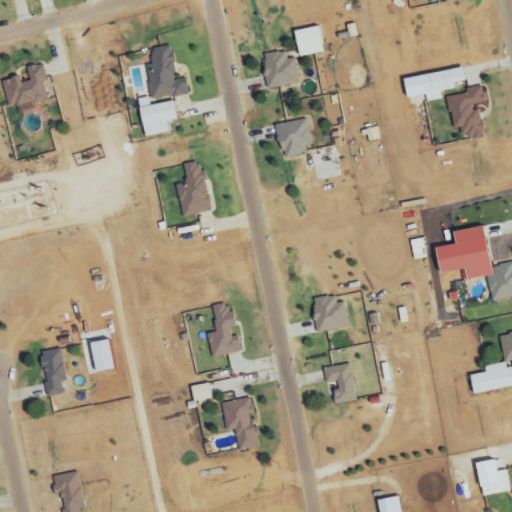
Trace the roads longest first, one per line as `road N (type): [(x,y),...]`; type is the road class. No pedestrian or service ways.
road 1 (residential): [(212,0),(316,511)]
road 2 (residential): [(121,0),(0,32)]
